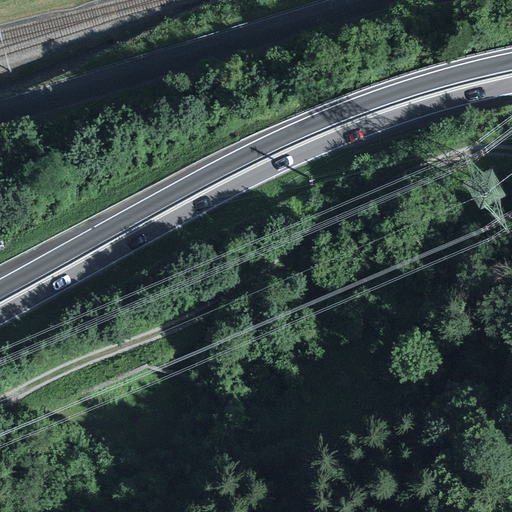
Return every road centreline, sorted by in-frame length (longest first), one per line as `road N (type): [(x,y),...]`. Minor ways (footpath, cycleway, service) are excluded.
road 1 (track): [(0,401),(168,328),(427,168),(464,154),(511,153)]
road 2 (primary): [(0,316),(276,165),(388,118),(511,84)]
road 3 (primary): [(511,62),(417,86),(288,134),(0,290)]
road 4 (tertiary): [(0,115),(379,0)]
road 5 (track): [(0,409),(123,432)]
